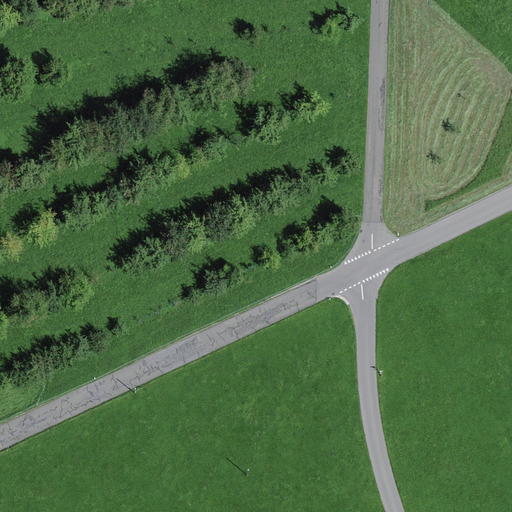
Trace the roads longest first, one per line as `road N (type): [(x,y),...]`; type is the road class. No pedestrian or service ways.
road 1 (tertiary): [(0,441),(511,199)]
road 2 (track): [(367,267),(380,0)]
